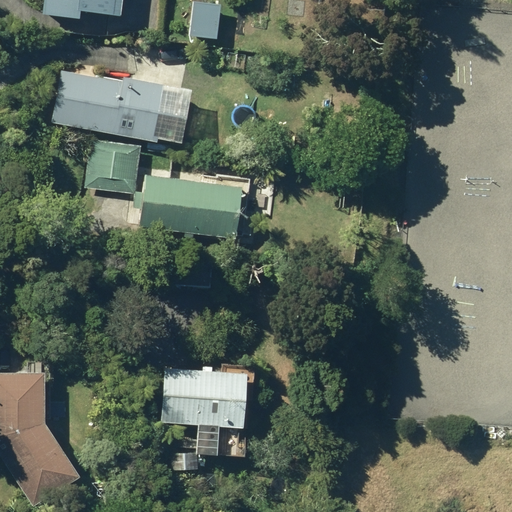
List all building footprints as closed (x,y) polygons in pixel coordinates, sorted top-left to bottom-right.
[(74,20),(75,10),(113,15),(114,0),(37,0),(36,15),(74,20)] [(189,34),(209,35),(212,5),(192,3),(189,34)] [(181,89),(113,75),(113,80),(55,69),(44,122),(147,141),(148,137),(171,142),(181,89)] [(83,187),(129,192),(134,145),(88,141),(83,187)] [(227,236),(233,185),(140,175),(137,193),(129,192),(127,206),(135,207),(133,226),(227,236)] [(231,426),(234,372),(157,368),(155,422),(189,424),(188,455),(208,455),(210,425),(231,426)] [(0,463),(29,508),(72,479),(33,422),(32,372),(0,371),(0,463)]
